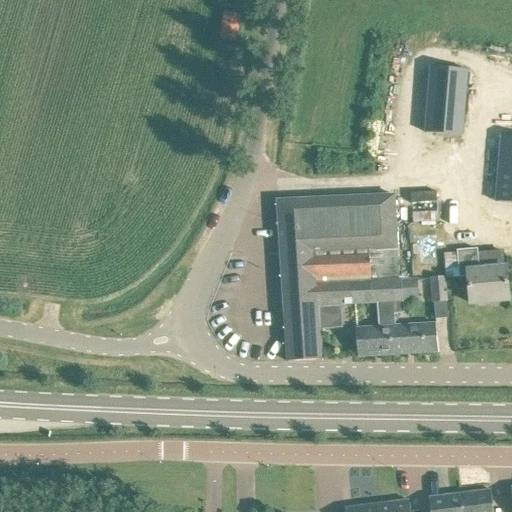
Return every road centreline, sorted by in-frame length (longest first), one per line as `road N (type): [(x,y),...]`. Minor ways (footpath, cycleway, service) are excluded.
road 1 (secondary): [(511,419),(0,403)]
road 2 (unclassified): [(511,459),(0,452)]
road 3 (unclassified): [(192,341),(186,319),(194,290),(255,155),(278,0)]
road 4 (unclassified): [(192,341),(215,363),(252,374),(511,373)]
road 5 (unknown): [(243,181),(478,190)]
road 6 (unclassified): [(192,341),(111,349),(0,328)]
